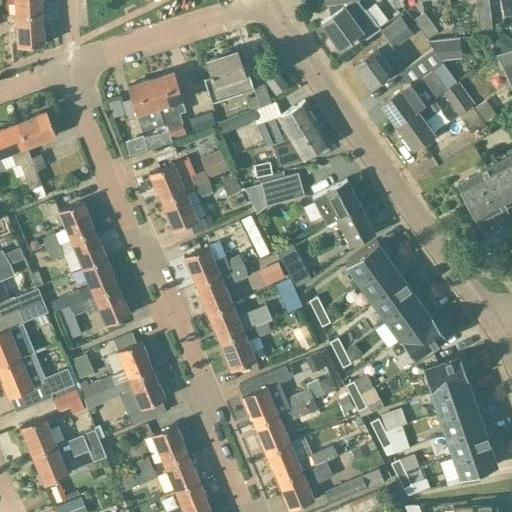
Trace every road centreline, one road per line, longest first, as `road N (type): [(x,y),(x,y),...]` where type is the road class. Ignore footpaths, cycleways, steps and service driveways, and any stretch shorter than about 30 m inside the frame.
road 1 (residential): [(245,511),(69,68)]
road 2 (residential): [(497,321),(261,5)]
road 3 (residential): [(69,68),(261,5)]
